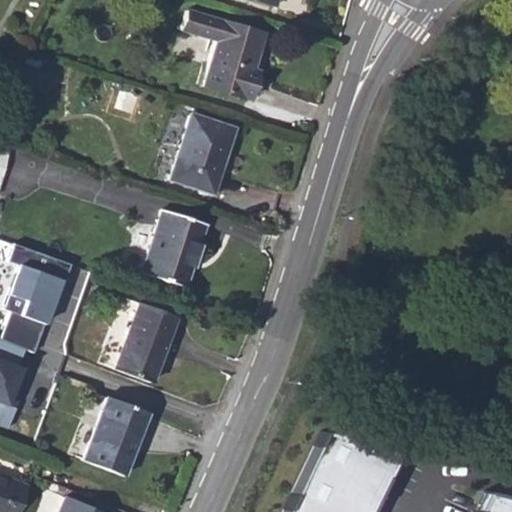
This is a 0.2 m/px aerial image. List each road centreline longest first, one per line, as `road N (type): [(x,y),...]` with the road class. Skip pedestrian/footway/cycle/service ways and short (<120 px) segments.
road 1 (residential): [(208,511),(266,386),(317,221)]
road 2 (residential): [(317,221),(373,82),(425,0)]
road 3 (residential): [(383,0),(342,105),(317,221)]
